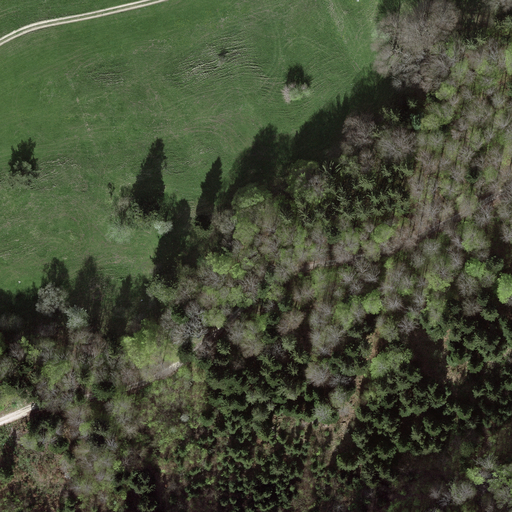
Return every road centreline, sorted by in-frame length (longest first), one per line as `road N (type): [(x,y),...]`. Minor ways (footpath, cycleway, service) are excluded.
road 1 (track): [(0,421),(160,375),(296,268),(404,242),(511,184)]
road 2 (track): [(157,0),(42,24),(0,42)]
